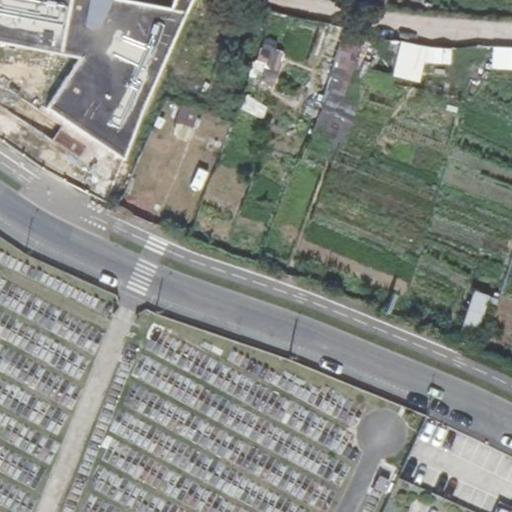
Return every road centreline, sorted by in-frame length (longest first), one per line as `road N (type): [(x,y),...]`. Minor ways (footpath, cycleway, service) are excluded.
road 1 (tertiary): [(511,427),(301,332),(68,245),(0,206)]
road 2 (track): [(511,33),(431,29),(269,0)]
